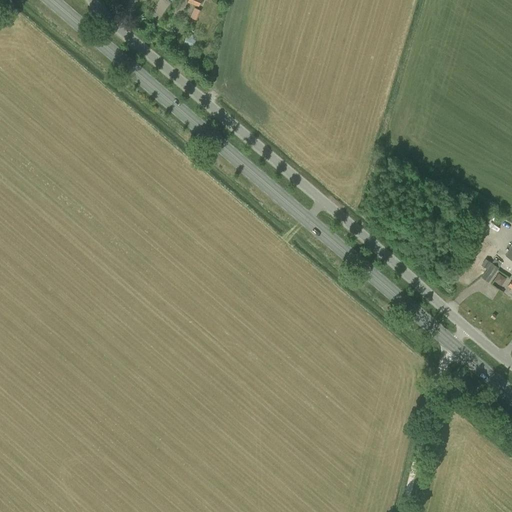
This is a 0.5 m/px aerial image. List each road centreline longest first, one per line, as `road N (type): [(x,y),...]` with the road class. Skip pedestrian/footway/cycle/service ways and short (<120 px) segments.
road 1 (primary): [(511,396),(51,0)]
road 2 (unclassified): [(511,364),(236,132),(95,0)]
